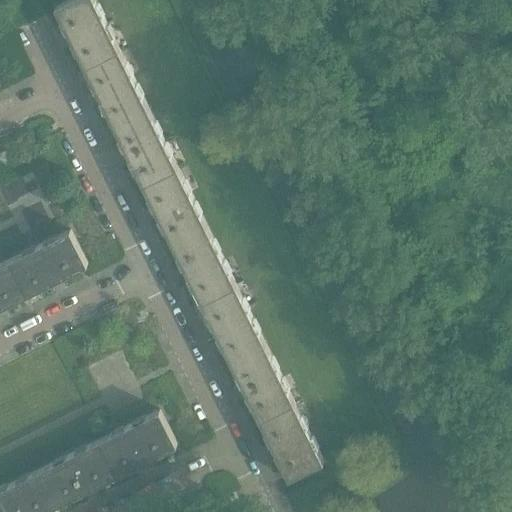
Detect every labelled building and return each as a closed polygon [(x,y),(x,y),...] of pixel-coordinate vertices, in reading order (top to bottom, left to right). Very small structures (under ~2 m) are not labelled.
[(120,49),(109,25),(96,0),(71,0),(56,7),(86,66),(120,49)] [(150,108),(138,84),(120,49),(86,66),(115,125),(150,108)] [(179,167),(167,142),(150,108),(115,125),(144,184),(179,167)] [(208,226),(196,201),(179,167),(144,184),(173,243),(208,226)] [(237,285),(225,260),(208,226),(173,243),(202,302),(237,285)] [(88,265),(78,244),(71,230),(11,259),(28,294),(88,265)] [(0,308),(28,294),(11,259),(0,264),(0,308)] [(266,343),(254,319),(237,285),(202,302),(231,361),(266,343)] [(296,402),(283,377),(266,343),(231,361),(261,420),(296,402)] [(325,461),(312,436),(296,402),(261,420),(290,479),(325,461)] [(118,474),(178,445),(160,410),(100,440),(118,474)] [(118,474),(100,440),(42,468),(59,503),(118,474)] [(0,511),(41,511),(59,503),(42,468),(0,489),(0,511)]
